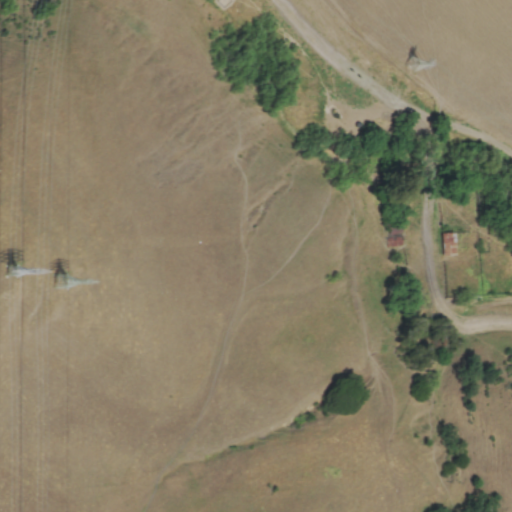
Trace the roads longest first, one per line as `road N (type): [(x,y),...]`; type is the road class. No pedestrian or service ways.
road 1 (track): [(511,154),(499,141),(398,107),(276,0)]
road 2 (track): [(438,122),(428,174),(432,261)]
